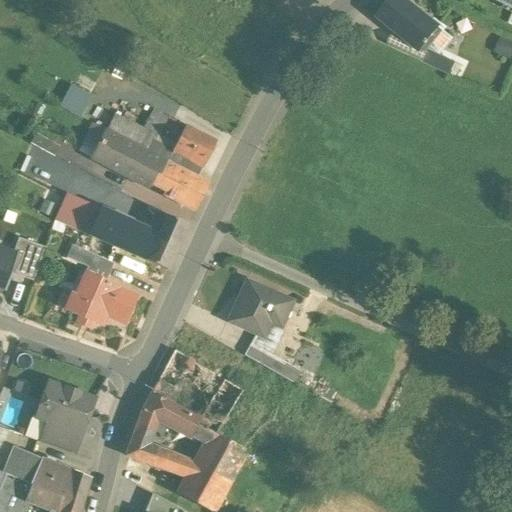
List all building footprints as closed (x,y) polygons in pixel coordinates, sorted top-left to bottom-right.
[(439,28),(404,0),(393,0),(379,17),(398,32),(408,40),(409,39),(422,49),(425,45),(426,46),(429,42),(428,42),(439,28)] [(511,0),(491,0),(511,9),(511,0)] [(386,46),(422,63),(427,50),(454,62),(457,55),(429,42),(426,46),(425,45),(422,49),(409,39),(408,40),(398,32),(386,46)] [(511,42),(501,37),(495,51),(511,60),(511,58),(511,42)] [(454,62),(427,50),(422,63),(448,75),(454,62)] [(56,107),(78,117),(88,95),(66,85),(56,107)] [(152,136),(159,140),(169,120),(150,110),(138,134),(150,140),(152,136)] [(107,132),(144,151),(150,140),(138,134),(112,121),(107,132)] [(216,142),(186,128),(174,153),(203,168),(216,142)] [(136,182),(151,183),(163,161),(144,151),(107,132),(92,159),(136,182)] [(113,184),(52,159),(58,145),(35,135),(19,173),(102,209),(113,184)] [(152,136),(150,140),(157,144),(159,140),(152,136)] [(157,144),(150,140),(144,151),(163,161),(169,163),(174,153),(157,144)] [(203,168),(174,153),(169,163),(208,184),(214,174),(203,168)] [(169,163),(163,161),(151,183),(166,190),(163,196),(194,212),(208,184),(169,163)] [(103,211),(65,196),(54,223),(91,238),(103,211)] [(118,218),(103,211),(91,238),(106,244),(118,218)] [(157,235),(145,262),(166,271),(187,225),(165,216),(157,235)] [(157,235),(118,218),(106,244),(145,262),(157,235)] [(45,248),(17,239),(13,252),(18,254),(11,275),(33,282),(45,248)] [(0,290),(5,293),(11,275),(18,254),(13,252),(0,247),(0,290)] [(96,257),(74,247),(68,260),(90,270),(96,257)] [(66,265),(84,273),(105,282),(112,265),(96,257),(90,270),(68,260),(66,265)] [(105,282),(84,273),(67,313),(102,329),(107,317),(124,324),(136,296),(105,282)] [(290,301),(247,282),(240,297),(243,299),(232,323),(246,330),(261,337),(268,322),(279,326),(290,301)] [(272,342),(279,326),(268,322),(261,337),(272,342)] [(236,352),(243,356),(250,345),(266,354),(272,342),(261,337),(246,330),(236,352)] [(266,354),(250,345),(243,356),(269,371),(275,359),(266,354)] [(313,380),(275,359),(269,371),(307,392),(313,380)] [(79,394),(65,389),(65,391),(48,385),(36,418),(47,422),(47,421),(79,433),(79,434),(80,434),(93,401),(78,395),(79,394)] [(166,403),(150,394),(141,411),(130,444),(147,449),(159,422),(188,438),(190,436),(195,426),(198,421),(166,403)] [(79,433),(47,421),(47,422),(40,443),(71,455),(79,434),(79,433)] [(210,434),(195,426),(190,436),(205,443),(210,434)] [(213,436),(210,434),(205,443),(193,466),(186,479),(177,496),(208,511),(211,511),(243,452),(213,436)] [(147,449),(130,444),(127,456),(186,479),(193,466),(147,449)] [(15,451),(2,446),(1,451),(0,450),(0,473),(5,475),(15,451)] [(71,473),(15,451),(5,475),(31,486),(31,485),(64,498),(71,473)] [(79,511),(89,480),(71,473),(64,498),(60,509),(68,511),(79,511)] [(31,486),(5,475),(0,484),(0,511),(27,511),(31,504),(26,501),(31,486)] [(64,498),(31,485),(31,486),(26,501),(31,504),(50,511),(52,511),(59,511),(60,509),(64,498)] [(182,511),(153,496),(146,511),(182,511)]
